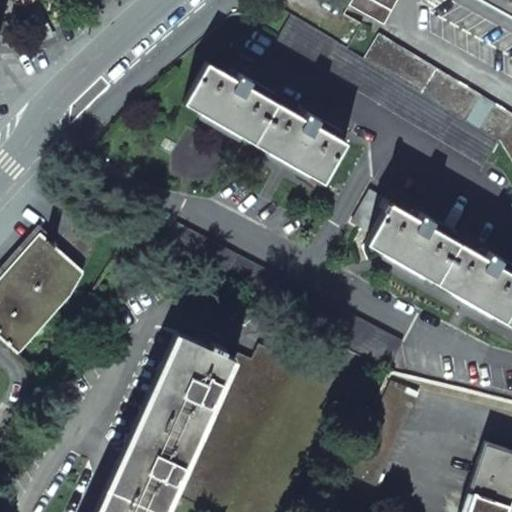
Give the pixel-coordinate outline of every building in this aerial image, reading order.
[(349,0),(347,4),(382,24),(395,0),(349,0)] [(511,0),(485,0),(511,14),(511,0)] [(291,15),(275,41),(483,165),(498,140),(363,58),(291,15)] [(511,115),(377,35),(363,58),(498,140),(511,162),(511,115)] [(206,61),(183,101),(321,180),(343,140),(314,123),(318,118),(301,109),(298,114),(246,85),(250,79),(234,70),(230,75),(206,61)] [(368,190),(350,221),(370,233),(365,241),(511,324),(511,271),(497,263),(500,258),(483,248),(480,254),(429,224),(432,219),(415,209),(412,215),(368,190)] [(175,223),(161,249),(388,368),(401,342),(175,223)] [(39,232),(0,275),(0,338),(16,353),(68,294),(82,271),(39,232)] [(178,331),(97,511),(158,511),(174,479),(216,385),(230,355),(221,350),(223,346),(209,340),(208,345),(178,331)] [(177,481),(173,490),(221,511),(284,511),(289,500),(297,504),(305,486),(298,482),(317,439),(325,442),(334,424),(325,420),(342,385),(266,350),(255,373),(232,362),(220,387),(216,385),(174,479),(177,481)] [(393,373),(348,473),(375,485),(422,379),(393,373)] [(511,511),(511,450),(482,441),(458,511),(511,511)]
